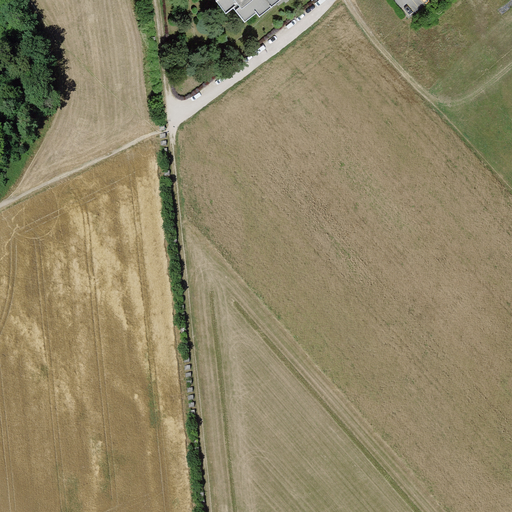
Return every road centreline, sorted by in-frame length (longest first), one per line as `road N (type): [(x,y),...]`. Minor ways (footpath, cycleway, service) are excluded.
road 1 (track): [(211,511),(170,125)]
road 2 (track): [(170,125),(330,0)]
road 3 (track): [(158,0),(170,125)]
